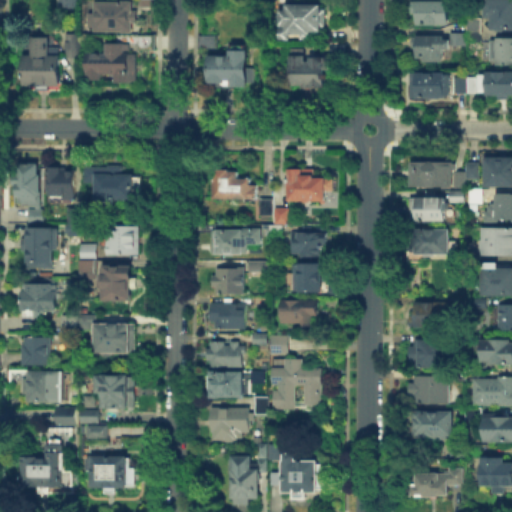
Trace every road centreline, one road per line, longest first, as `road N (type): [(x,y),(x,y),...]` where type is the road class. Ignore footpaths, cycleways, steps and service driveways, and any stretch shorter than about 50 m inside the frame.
road 1 (residential): [(174,511),(177,0)]
road 2 (tertiary): [(366,511),(367,145)]
road 3 (residential): [(0,128),(348,128)]
road 4 (residential): [(385,127),(511,129)]
